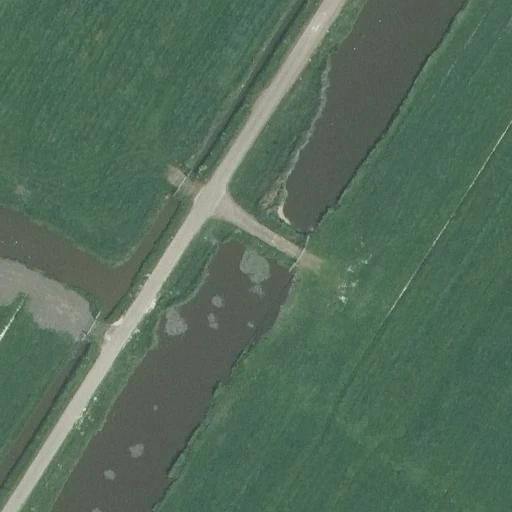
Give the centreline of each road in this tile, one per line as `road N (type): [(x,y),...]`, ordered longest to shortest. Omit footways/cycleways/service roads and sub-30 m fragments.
road 1 (unclassified): [(11,511),(334,0)]
road 2 (track): [(299,255),(171,175)]
